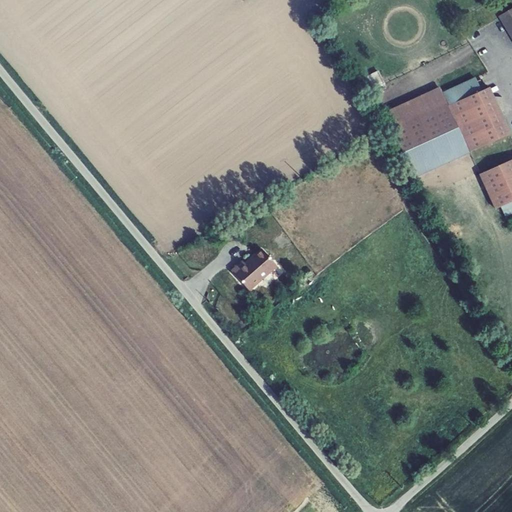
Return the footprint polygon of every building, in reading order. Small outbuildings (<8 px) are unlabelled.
[(511,10),(502,16),(511,33),(511,10)] [(511,33),(502,16),(499,18),(511,39),(511,33)] [(448,104),(449,106),(481,91),(476,78),(443,93),(448,104)] [(391,130),(448,104),(443,93),(440,88),(384,114),(391,130)] [(470,152),(510,134),(489,88),(481,91),(449,106),(470,152)] [(448,104),(391,130),(414,178),(470,152),(449,106),(448,104)] [(511,159),(480,174),(495,209),(503,206),(511,201),(511,159)] [(511,212),(511,201),(503,206),(507,215),(511,212)] [(243,261),(231,271),(248,291),(277,266),(262,249),(245,264),(243,261)]
